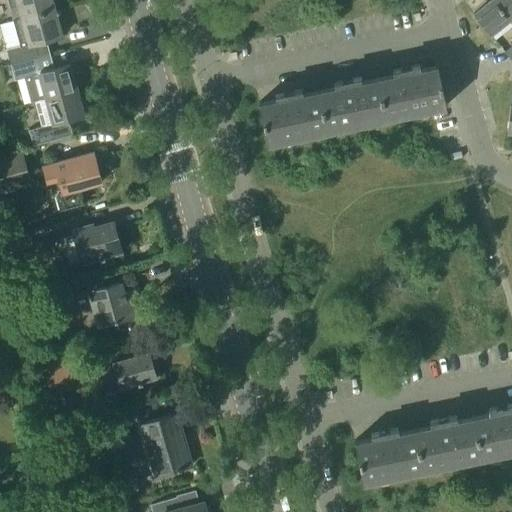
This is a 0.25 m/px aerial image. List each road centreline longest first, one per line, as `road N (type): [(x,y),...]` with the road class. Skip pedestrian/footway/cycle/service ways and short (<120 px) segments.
road 1 (secondary): [(275,511),(132,0)]
road 2 (residential): [(305,420),(210,82)]
road 3 (residential): [(210,82),(449,33)]
road 4 (residential): [(305,420),(511,380)]
road 5 (residential): [(511,184),(482,152),(449,33)]
